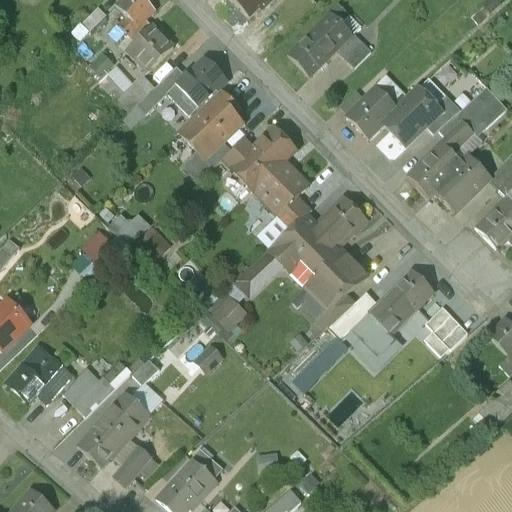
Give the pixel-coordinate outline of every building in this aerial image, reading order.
[(154,13),(140,0),(121,0),(113,9),(125,20),(116,29),(132,46),(124,54),(146,75),(171,51),(143,23),(154,13)] [(228,0),(248,19),(267,0),(228,0)] [(336,8),(285,57),(307,80),(334,54),(349,39),(338,27),(346,19),(336,8)] [(349,39),(334,54),(351,72),(368,55),(360,46),(358,48),(349,39)] [(182,79),(165,96),(192,122),(218,98),(213,93),(223,84),(200,61),(182,79)] [(152,91),(134,109),(143,119),(165,96),(182,79),(174,70),(152,91)] [(141,79),(113,106),(125,118),(134,109),(152,91),(141,79)] [(384,83),(346,120),(371,144),(385,131),(398,117),(397,115),(384,103),(394,93),(384,83)] [(459,117),(438,136),(444,143),(445,144),(462,128),(472,138),(483,128),(487,132),(506,114),(485,92),(459,117)] [(192,122),(178,135),(203,162),(203,161),(222,144),(240,126),(232,118),(237,113),(220,95),(218,98),(192,122)] [(433,112),(416,95),(397,115),(398,117),(385,131),(404,150),(423,130),(437,116),(433,112)] [(459,117),(444,101),(433,112),(437,116),(423,130),(433,141),(438,136),(459,117)] [(463,169),(461,167),(452,157),(472,138),(462,128),(445,144),(444,143),(406,179),(428,202),(434,197),(463,169)] [(294,154),(272,131),(230,170),(230,171),(233,175),(235,173),(250,189),(248,191),(275,219),(277,218),(295,201),(307,189),(284,164),(294,154)] [(230,152),(221,161),(230,170),(249,152),(240,143),(230,152)] [(222,144),(203,161),(212,170),(221,161),(230,152),(222,144)] [(463,169),(434,197),(454,218),(489,185),(491,184),(489,182),(468,160),(461,167),(463,169)] [(511,162),(489,182),(491,184),(489,185),(498,195),(511,182),(511,162)] [(511,182),(498,195),(504,202),(474,231),(496,253),(506,243),(511,248),(511,182)] [(295,201),(277,218),(290,231),(304,218),(308,215),(295,201)] [(312,227),(277,261),(287,271),(286,273),(304,291),(340,255),(336,251),(363,225),(340,202),(313,227),(312,227)] [(148,227),(135,217),(130,224),(119,215),(110,228),(132,246),(148,227)] [(290,231),(268,252),(277,261),(312,227),(304,218),(290,231)] [(157,263),(168,251),(147,232),(136,244),(157,263)] [(91,261),(109,246),(100,235),(81,250),(91,261)] [(0,273),(20,251),(11,243),(0,255),(0,273)] [(340,255),(304,291),(325,313),(326,314),(343,300),(366,281),(340,255)] [(373,307),(357,321),(361,326),(374,341),(383,333),(387,338),(433,297),(412,273),(373,307)] [(246,274),(238,282),(245,290),(253,281),(246,274)] [(324,332),(322,334),(344,359),(358,346),(349,336),(361,326),(357,321),(373,307),(364,297),(351,308),(324,332)] [(343,300),(326,314),(325,313),(315,322),(324,332),(351,308),(343,300)] [(0,312),(0,354),(1,355),(30,329),(8,305),(0,312)] [(228,305),(215,317),(228,329),(240,316),(228,305)] [(511,329),(505,322),(487,339),(498,351),(489,359),(507,378),(511,374),(511,329)] [(299,340),(291,347),(297,353),(304,346),(299,340)] [(37,349),(5,386),(29,407),(38,397),(49,406),(71,380),(64,373),(51,362),(37,349)] [(75,360),(62,350),(51,362),(64,373),(75,360)] [(159,353),(130,379),(140,390),(169,364),(159,353)] [(84,372),(61,399),(82,422),(109,397),(84,372)] [(511,387),(509,384),(485,405),(501,423),(511,412),(511,387)] [(124,395),(75,450),(98,471),(115,453),(116,454),(148,419),(124,395)] [(136,453),(110,482),(122,492),(148,463),(136,453)] [(200,453),(155,503),(165,511),(189,511),(196,505),(197,506),(216,486),(210,480),(219,471),(200,453)] [(50,511),(29,493),(12,511),(50,511)] [(290,494),(269,511),(293,511),(300,506),(290,494)]
